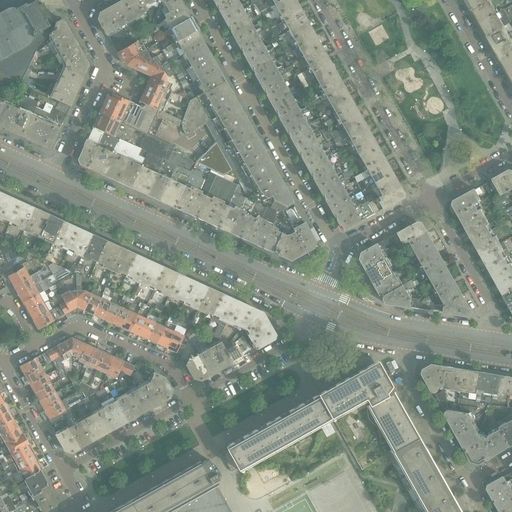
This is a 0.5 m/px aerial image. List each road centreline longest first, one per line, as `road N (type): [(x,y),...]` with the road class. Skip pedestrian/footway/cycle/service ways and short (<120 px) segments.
road 1 (tertiary): [(0,171),(311,317)]
road 2 (tertiary): [(323,292),(55,173)]
road 3 (residential): [(337,249),(195,0)]
road 4 (residential): [(318,0),(429,198)]
road 5 (residential): [(189,398),(167,364),(83,326),(35,346)]
road 6 (tertiary): [(490,335),(399,320),(323,292)]
road 7 (residential): [(429,198),(488,302),(490,335)]
road 8 (residential): [(467,483),(409,381),(409,346)]
road 9 (residential): [(311,317),(294,339),(189,398)]
road 10 (residential): [(61,471),(189,398)]
road 11 (residential): [(511,111),(449,0)]
road 12 (residential): [(2,365),(61,471)]
